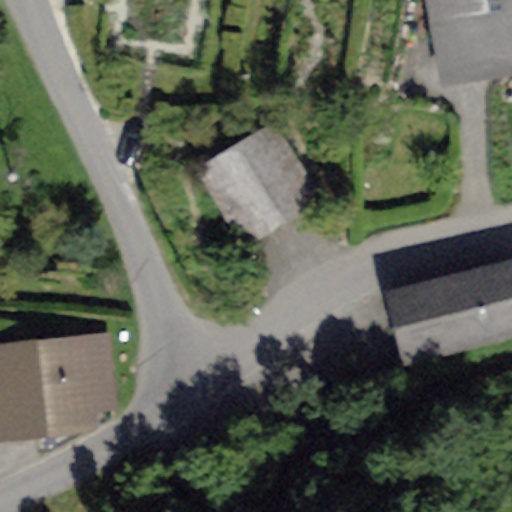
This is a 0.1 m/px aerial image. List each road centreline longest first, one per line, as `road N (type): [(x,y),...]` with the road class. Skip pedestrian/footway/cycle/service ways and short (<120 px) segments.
road 1 (residential): [(182,402),(177,345),(19,0)]
road 2 (residential): [(182,402),(375,280),(463,245),(511,236)]
road 3 (residential): [(0,503),(182,402)]
